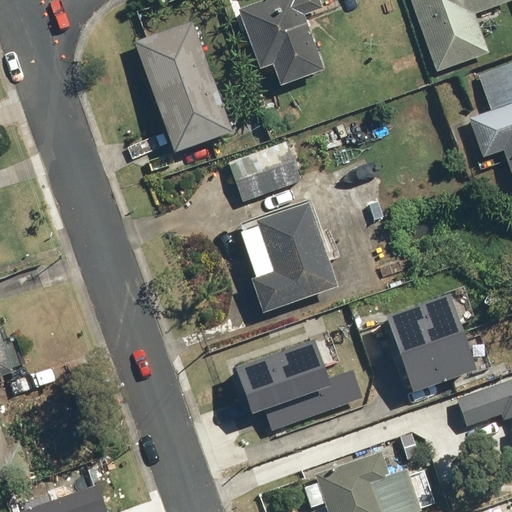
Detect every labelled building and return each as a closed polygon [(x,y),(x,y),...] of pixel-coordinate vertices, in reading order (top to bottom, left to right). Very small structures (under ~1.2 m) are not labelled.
[(271,0),(232,12),(251,76),(265,72),(271,95),(317,78),(300,22),(313,18),(308,0),(271,0)] [(403,0),(430,78),(486,59),(472,19),(507,7),(504,0),(403,0)] [(189,29),(128,48),(165,163),(225,144),(189,29)] [(511,74),(510,68),(476,79),(487,116),(464,123),(479,162),(498,156),(508,188),(511,189),(511,74)] [(284,145),(223,168),(239,208),(299,185),(284,145)] [(357,166),(307,183),(313,200),(363,184),(357,166)] [(299,210),(245,229),(247,235),(233,240),(248,283),(242,285),(254,322),(329,296),(299,210)] [(404,246),(371,258),(381,288),(415,277),(404,246)] [(384,312),(410,389),(472,369),(446,292),(384,312)] [(0,376),(22,369),(0,306),(0,376)] [(238,363),(253,408),(267,404),(274,426),(362,396),(352,366),(327,374),(315,338),(238,363)] [(511,383),(452,404),(462,432),(498,420),(500,426),(509,422),(511,429),(511,433),(505,436),(511,454),(511,383)] [(24,386),(0,394),(0,492),(21,485),(5,441),(40,428),(24,386)] [(376,460),(311,479),(313,486),(298,491),(303,511),(308,511),(320,509),(321,511),(413,511),(403,474),(382,480),(376,460)] [(22,510),(22,511),(109,511),(99,483),(22,510)]
